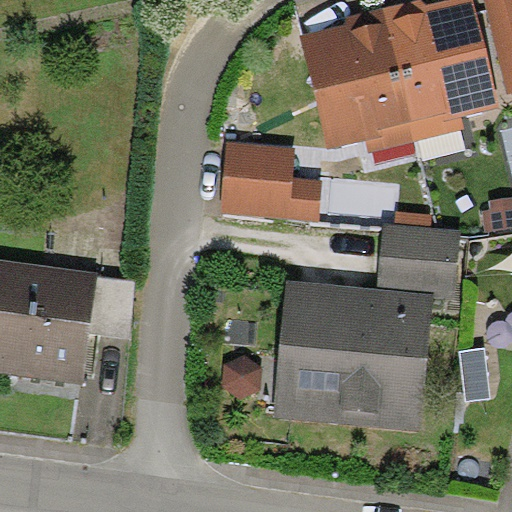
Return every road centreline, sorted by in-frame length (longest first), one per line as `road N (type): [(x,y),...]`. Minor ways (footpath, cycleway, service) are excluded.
road 1 (residential): [(136,502),(163,211),(197,52),(233,0)]
road 2 (residential): [(136,502),(0,483)]
